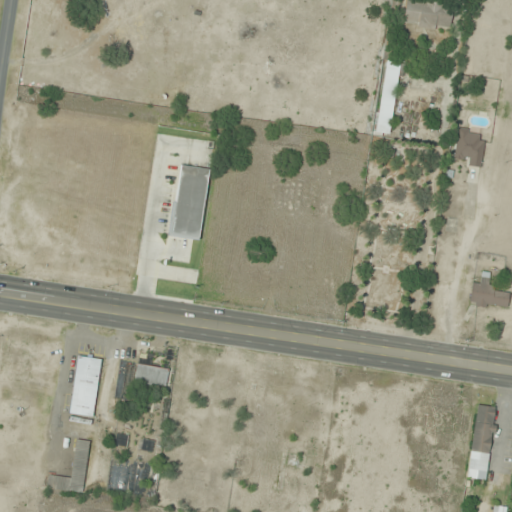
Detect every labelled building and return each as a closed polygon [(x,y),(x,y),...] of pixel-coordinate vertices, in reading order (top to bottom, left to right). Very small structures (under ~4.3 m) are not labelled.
[(113,26),(118,57),(127,58),(137,57),(137,52),(135,40),(140,11),(139,4),(141,0),(118,0),(116,9),(104,6),(98,7),(97,16),(98,23),(113,26)] [(449,0),(404,0),(404,26),(450,26),(449,0)] [(400,62),(386,60),(376,132),(390,134),(400,62)] [(456,164),(482,164),(482,140),(476,140),(476,130),(456,129),(456,164)] [(208,168),(177,164),(169,236),(199,240),(208,168)] [(481,283),(472,282),(469,304),(507,308),(509,290),(489,288),(490,274),(482,273),(481,283)] [(101,359),(76,355),(68,414),(93,418),(101,359)] [(168,368),(125,363),(120,399),(131,400),(133,385),(165,389),(168,368)] [(495,408),(476,406),(467,469),(487,472),(495,408)] [(88,440),(75,439),(70,477),(48,475),(46,488),(82,493),(88,440)] [(179,494),(208,499),(213,469),(184,464),(179,494)] [(0,511),(11,511),(13,506),(4,505),(6,493),(0,492),(0,511)]
